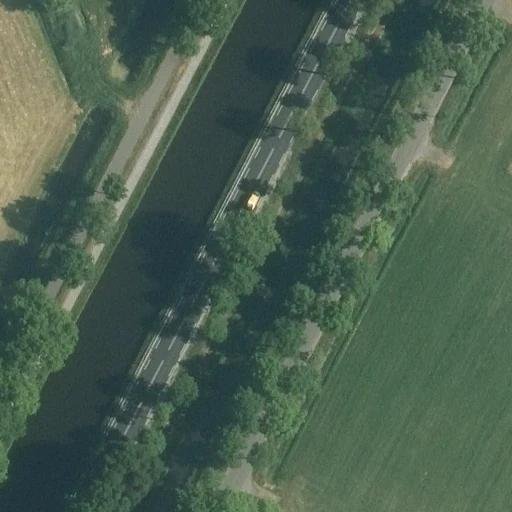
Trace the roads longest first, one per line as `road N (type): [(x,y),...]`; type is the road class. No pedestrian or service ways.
road 1 (primary): [(81,511),(348,0)]
road 2 (unclassified): [(218,511),(483,0)]
road 3 (unclassified): [(0,391),(203,0)]
